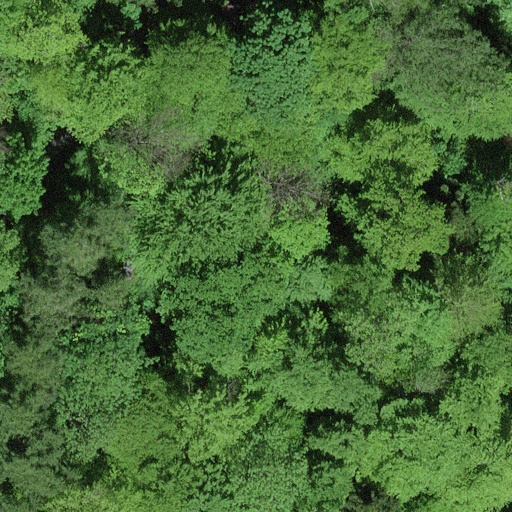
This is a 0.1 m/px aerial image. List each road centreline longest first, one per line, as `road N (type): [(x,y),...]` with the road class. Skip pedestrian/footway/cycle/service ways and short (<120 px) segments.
road 1 (track): [(69,511),(103,328),(183,120),(247,0)]
road 2 (unclassified): [(161,0),(0,225)]
road 3 (track): [(511,288),(458,437),(444,511)]
